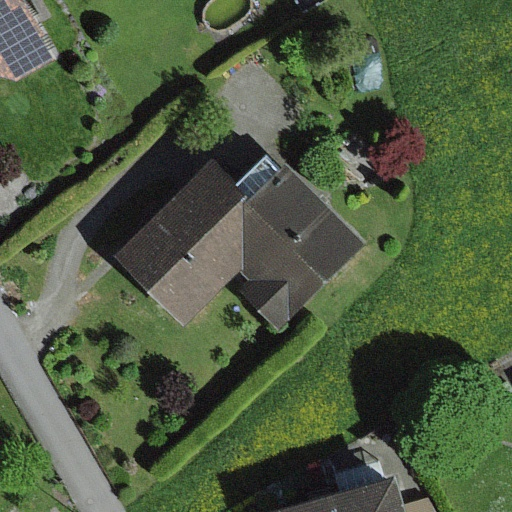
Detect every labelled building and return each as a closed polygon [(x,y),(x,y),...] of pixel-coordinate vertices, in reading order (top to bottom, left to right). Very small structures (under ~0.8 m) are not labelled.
[(35,0),(0,0),(0,73),(4,71),(22,78),(62,56),(47,31),(52,28),(35,0)] [(246,173),(220,147),(121,245),(192,317),(237,273),(287,324),(374,238),(293,156),(290,159),(275,144),(246,173)] [(340,484),(386,471),(382,458),(336,471),(340,484)] [(340,484),(274,503),(276,511),(418,511),(415,500),(405,465),(386,471),(340,484)] [(415,500),(418,511),(439,511),(431,495),(415,500)]
